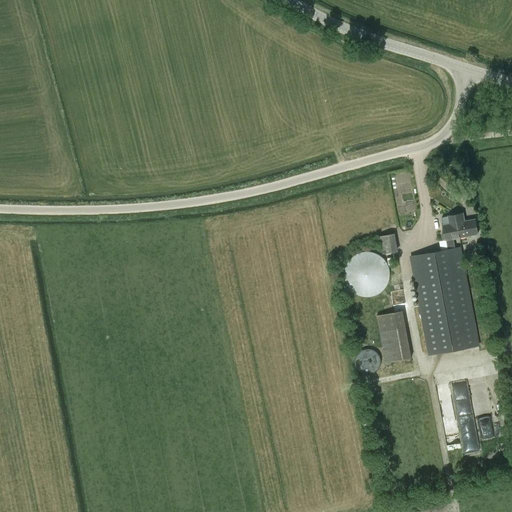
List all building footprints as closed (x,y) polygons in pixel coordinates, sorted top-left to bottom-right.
[(443,225),(445,232),(443,232),(442,234),(443,239),(445,240),(446,240),(448,249),(410,256),(429,355),(480,345),(461,246),(455,247),(453,239),(477,234),(475,219),(465,221),(464,213),(449,216),(450,224),(443,225)] [(395,250),(392,233),(379,235),(382,253),(395,250)] [(385,293),(391,256),(359,251),(354,289),(385,293)] [(386,362),(412,357),(406,326),(403,311),(377,316),(380,331),(386,362)] [(493,421),(492,421),(482,368),(471,370),(482,432),(495,430),(493,421)] [(466,453),(482,450),(468,379),(439,384),(445,413),(457,411),(466,453)] [(509,436),(508,412),(494,413),(495,437),(509,436)]
